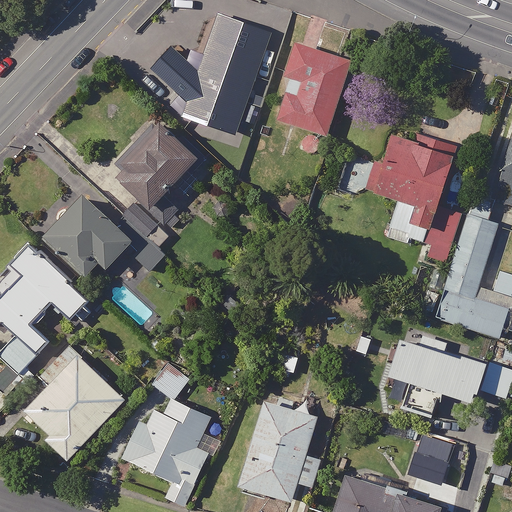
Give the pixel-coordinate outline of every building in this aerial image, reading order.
[(268,107),(251,102),(268,51),(223,36),(220,47),(212,44),(187,118),(240,135),(247,115),(263,121),(268,107)] [(356,62),(301,46),(292,78),(296,79),(283,121),(334,136),(356,62)] [(161,211),(159,213),(158,215),(168,225),(170,223),(176,228),(194,208),(176,193),(207,159),(170,126),(124,177),(161,211)] [(462,150),(402,133),(384,200),(402,204),(399,213),(416,217),(414,223),(441,230),(462,150)] [(511,155),(501,185),(509,187),(504,201),(511,203),(511,155)] [(377,164),(349,157),(340,189),(357,194),(370,187),(377,164)] [(123,225),(93,197),(54,237),(96,278),(110,264),(115,269),(134,250),(155,271),(169,256),(162,249),(174,237),(142,206),(123,225)] [(508,208),(477,198),(440,319),(503,338),(507,327),(511,328),(511,296),(484,288),(508,208)] [(0,294),(0,321),(5,327),(9,322),(21,334),(17,339),(2,354),(22,375),(54,343),(37,325),(59,303),(77,321),(96,302),(32,238),(12,259),(28,276),(7,297),(2,292),(0,294)] [(443,294),(429,290),(424,308),(438,312),(443,294)] [(450,340),(412,328),(396,377),(483,404),(495,365),(447,350),(450,340)] [(130,399),(70,344),(41,376),(53,388),(31,412),(57,435),(52,440),(74,460),(130,399)] [(170,362),(155,384),(176,398),(169,413),(158,409),(152,424),(145,421),(128,458),(176,480),(169,497),(190,506),(220,437),(207,431),(215,414),(178,398),(192,377),(170,362)] [(443,397),(413,387),(406,407),(436,417),(443,397)] [(325,412),(273,397),(246,487),(298,502),(304,483),(319,487),(327,460),(312,455),(325,412)] [(452,463),(420,452),(412,474),(444,485),(452,463)] [(511,469),(511,467),(500,463),(494,481),(507,485),(511,469)] [(450,511),(451,509),(353,477),(341,511),(450,511)]
